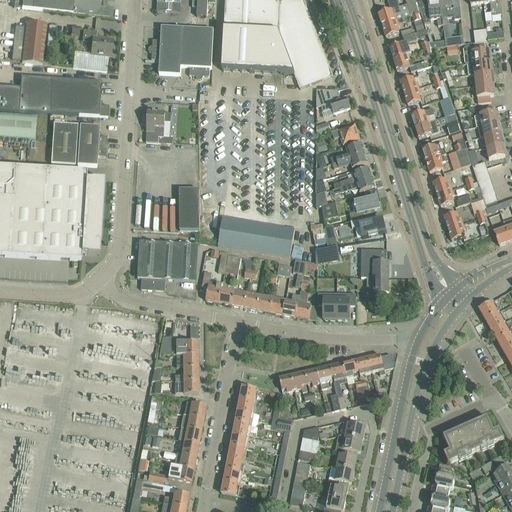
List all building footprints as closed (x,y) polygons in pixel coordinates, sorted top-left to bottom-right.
[(23,0),(22,10),(32,11),(33,0),(23,0)] [(104,0),(33,0),(32,11),(112,19),(114,9),(103,8),(104,0)] [(193,0),(193,9),(198,9),(197,18),(207,18),(208,5),(208,0),(193,0)] [(226,0),(224,31),(222,72),(294,75),(300,90),(322,82),(332,78),(304,3),(291,2),(289,0),(281,0),(281,1),(274,1),(253,0),(226,0)] [(412,0),(406,2),(409,12),(411,18),(412,17),(421,15),(415,0),(412,0)] [(443,26),(440,0),(427,0),(428,3),(420,4),(424,17),(430,16),(431,22),(438,21),(439,27),(443,26)] [(446,9),(453,8),(455,21),(461,20),(459,0),(440,0),(443,26),(448,26),(446,9)] [(496,0),(482,0),(483,5),(490,4),(492,17),(502,16),(501,9),(497,10),(496,0)] [(397,22),(395,17),(402,15),(399,8),(378,15),(382,27),(397,22)] [(423,20),(421,15),(412,17),(414,23),(423,20)] [(399,28),(397,22),(382,27),(386,39),(399,35),(397,29),(399,28)] [(27,23),(25,32),(22,64),(42,66),(47,25),(27,23)] [(190,64),(192,30),(162,28),(161,42),(153,42),(152,48),(150,49),(149,50),(149,53),(150,55),(152,55),(152,62),(160,62),(190,64)] [(415,35),(413,29),(401,33),(403,39),(415,35)] [(214,31),(192,30),(190,64),(160,62),(159,76),(181,77),(181,69),(190,69),(189,77),(196,78),(196,80),(198,81),(200,82),(202,80),(203,78),(209,79),(210,71),(212,71),(214,31)] [(97,33),(87,31),(83,31),(82,42),(92,44),(91,55),(75,53),(73,70),(107,73),(109,60),(109,57),(111,57),(113,42),(96,40),(97,33)] [(426,31),(415,35),(403,39),(405,44),(389,49),(393,61),(408,56),(411,55),(407,44),(409,44),(417,41),(416,39),(427,35),(426,31)] [(488,44),(487,36),(486,32),(473,33),(474,38),(475,45),(488,44)] [(504,34),(487,36),(488,44),(505,41),(504,34)] [(463,38),(445,40),(445,42),(445,45),(446,49),(464,46),(463,38)] [(445,42),(445,40),(437,41),(437,43),(431,44),(432,48),(433,51),(446,49),(445,45),(445,42)] [(432,48),(431,44),(431,42),(421,45),(423,51),(432,48)] [(484,46),(472,47),(472,53),(472,54),(466,54),(467,66),(474,65),(491,63),(491,56),(489,56),(489,52),(485,52),(484,46)] [(434,54),(433,51),(432,48),(423,51),(425,57),(434,54)] [(410,62),(408,56),(393,61),(397,73),(410,69),(411,74),(423,70),(421,65),(414,67),(412,61),(410,62)] [(492,70),(491,63),(474,65),(467,66),(468,77),(475,76),(491,75),(491,70),(492,70)] [(492,79),(491,75),(475,76),(476,88),(494,86),(493,79),(492,79)] [(99,118),(100,106),(101,83),(91,83),(21,77),(20,89),(18,112),(99,118)] [(422,89),(419,78),(418,77),(400,83),(404,95),(419,90),(422,89)] [(449,99),(443,82),(441,83),(434,85),(436,91),(440,90),(443,100),(449,99)] [(495,93),(494,86),(476,88),(477,99),(478,99),(478,106),(491,104),(490,98),(494,98),(493,93),(495,93)] [(0,110),(18,112),(20,89),(0,87),(0,110)] [(421,96),(419,90),(404,95),(408,107),(421,103),(419,96),(421,96)] [(350,110),(347,99),(341,101),(338,92),(317,91),(317,110),(322,109),(323,114),(332,111),(334,116),(350,110)] [(455,117),(451,104),(441,107),(445,120),(455,117)] [(109,107),(100,106),(99,118),(108,119),(109,107)] [(491,107),(480,110),(479,110),(480,116),(482,127),(500,124),(499,117),(497,117),(496,113),(493,113),(491,107)] [(434,116),(432,110),(421,114),(411,117),(415,129),(431,124),(429,118),(434,116)] [(153,114),(148,114),(146,144),(173,145),(173,139),(164,139),(165,123),(171,123),(171,115),(156,114),(156,113),(153,113),(153,114)] [(461,133),(455,117),(445,120),(447,126),(446,126),(450,136),(451,136),(461,133)] [(439,134),(435,122),(431,124),(415,129),(419,141),(439,134)] [(500,124),(482,127),(478,128),(481,139),(484,139),(501,135),(500,131),(501,131),(500,124)] [(51,165),(75,166),(78,126),(54,125),(51,165)] [(327,125),(317,129),(317,138),(330,134),(327,125)] [(98,158),(99,138),(100,128),(80,127),(77,167),(97,168),(98,158)] [(339,131),(332,133),(334,140),(341,138),(344,146),(349,144),(359,141),(354,127),(340,132),(339,131)] [(466,150),(461,133),(451,136),(453,143),(456,142),(458,146),(454,147),(456,153),(466,150)] [(502,140),(501,135),(484,139),(487,150),(504,146),(503,139),(502,140)] [(107,138),(99,138),(98,158),(106,158),(106,152),(108,152),(110,150),(110,147),(109,145),(107,144),(107,138)] [(316,146),(316,157),(320,157),(319,154),(328,151),(325,142),(316,146)] [(362,145),(352,148),(346,150),(348,154),(335,158),(337,164),(365,154),(362,145)] [(441,151),(439,145),(422,151),(426,162),(444,157),(446,156),(444,150),(441,151)] [(506,153),(504,146),(487,150),(489,161),(505,158),(505,153),(506,153)] [(472,166),(466,150),(456,153),(455,154),(461,170),(472,166)] [(368,165),(365,154),(337,164),(328,166),(330,170),(334,169),(334,171),(351,166),(352,170),(368,165)] [(446,163),(444,157),(426,162),(430,174),(443,170),(441,164),(446,163)] [(473,168),(475,174),(487,170),(485,164),(473,168)] [(87,173),(0,168),(0,257),(81,262),(82,256),(82,255),(87,256),(99,257),(100,256),(99,256),(100,246),(104,182),(92,182),(87,182),(87,181),(86,181),(87,173)] [(316,171),(317,184),(323,182),(327,181),(323,169),(316,171)] [(369,169),(359,172),(353,174),(354,179),(341,184),(342,188),(372,179),(369,169)] [(489,177),(487,170),(475,174),(477,181),(489,177)] [(478,184),(474,173),(460,178),(462,182),(465,181),(467,187),(478,184)] [(492,183),(489,177),(477,181),(480,187),(492,183)] [(375,189),(372,179),(342,188),(332,191),(334,197),(358,189),(359,194),(375,189)] [(446,180),(443,181),(433,185),(437,196),(452,192),(450,186),(448,187),(446,180)] [(323,182),(317,184),(317,197),(324,194),(327,193),(323,182)] [(494,190),(492,183),(480,187),(482,194),(494,190)] [(484,201),(478,184),(467,187),(469,193),(477,190),(478,193),(477,193),(480,202),(484,201)] [(496,196),(494,190),(482,194),(484,200),(496,196)] [(180,232),(200,232),(199,191),(180,191),(180,232)] [(454,198),(452,192),(437,196),(441,208),(454,204),(452,199),(454,198)] [(458,209),(471,204),(469,196),(458,200),(458,202),(456,203),(458,209)] [(496,196),(484,200),(486,207),(498,203),(496,196)] [(317,201),(316,209),(322,208),(328,206),(325,198),(317,201)] [(350,218),(351,223),(375,217),(376,217),(375,217),(374,214),(381,212),(378,200),(355,206),(357,216),(350,218)] [(339,217),(336,203),(328,206),(322,208),(323,220),(339,217)] [(218,248),(290,261),(295,231),(269,227),(271,213),(225,205),(218,248)] [(457,214),(454,215),(444,218),(448,230),(463,226),(461,220),(459,220),(457,214)] [(362,240),(387,234),(387,233),(386,233),(383,222),(376,223),(375,217),(351,223),(352,230),(360,228),(363,239),(362,239),(362,240)] [(511,242),(511,220),(503,223),(505,228),(511,243),(511,242)] [(463,226),(448,230),(452,242),(465,238),(463,232),(465,231),(463,226)] [(333,228),(325,230),(326,238),(335,236),(333,228)] [(511,243),(505,228),(494,232),(499,247),(511,243)] [(201,243),(140,243),(138,280),(142,280),(166,282),(197,284),(201,243)] [(316,253),(316,261),(339,257),(338,249),(316,253)] [(226,270),(228,257),(229,255),(220,254),(220,256),(222,257),(218,274),(225,276),(226,270)] [(241,259),(228,257),(226,270),(239,272),(241,259)] [(245,279),(251,280),(252,272),(254,262),(244,260),(246,269),(246,271),(245,279)] [(304,278),(305,269),(306,264),(296,262),(293,275),(298,276),(295,288),(301,289),(301,290),(304,278)] [(389,264),(379,264),(374,264),(374,265),(367,264),(367,272),(374,272),(374,279),(389,280),(389,264)] [(277,276),(290,279),(292,269),(279,266),(277,276)] [(219,305),(222,290),(223,286),(210,283),(212,275),(205,273),(203,283),(201,293),(207,295),(206,302),(219,305)] [(310,279),(304,278),(301,290),(307,291),(310,279)] [(388,295),(389,280),(374,279),(374,287),(367,287),(367,294),(374,294),(374,295),(388,295)] [(165,293),(166,282),(142,280),(141,292),(165,293)] [(235,289),(229,287),(223,286),(222,290),(219,305),(232,307),(235,293),(235,289)] [(245,310),(247,295),(235,293),(232,307),(245,310)] [(300,298),(298,305),(296,319),(302,320),(302,322),(306,323),(308,322),(309,322),(312,307),(306,306),(307,305),(308,295),(301,294),(300,298)] [(257,312),(260,298),(247,295),(245,310),(257,312)] [(319,295),(318,307),(324,307),(324,321),(337,321),(338,301),(325,301),(325,295),(319,295)] [(296,319),(298,305),(300,298),(293,296),(292,304),(286,303),(283,317),(296,319)] [(338,301),(337,321),(350,322),(351,308),(357,308),(357,296),(350,296),(350,302),(338,301)] [(270,315),(273,300),(260,298),(257,312),(270,315)] [(283,317),(286,303),(273,300),(270,315),(283,317)] [(499,313),(493,303),(479,311),(485,322),(499,313)] [(505,324),(499,313),(485,322),(491,332),(505,324)] [(511,334),(505,324),(491,332),(497,342),(511,334)] [(511,347),(511,335),(511,334),(497,342),(503,353),(511,347)] [(198,356),(198,343),(183,343),(183,350),(171,350),(171,339),(162,339),(159,356),(176,357),(179,357),(198,356)] [(511,361),(511,347),(503,353),(509,363),(511,361)] [(198,370),(198,356),(179,357),(176,357),(177,370),(183,370),(198,370)] [(385,376),(381,357),(368,359),(372,375),(379,373),(380,377),(385,376)] [(372,375),(368,359),(355,362),(358,374),(359,374),(360,377),(372,375)] [(358,374),(355,362),(343,365),(346,380),(358,378),(357,374),(358,374)] [(346,380),(343,365),(330,368),(333,380),(334,380),(335,388),(340,387),(339,382),(346,380)] [(333,380),(330,368),(317,371),(320,387),(322,391),(331,389),(330,384),(332,384),(332,380),(333,380)] [(160,382),(162,369),(154,369),(152,382),(160,382)] [(198,382),(198,370),(183,370),(183,377),(175,377),(175,383),(180,383),(198,382)] [(320,387),(317,371),(304,374),(307,386),(312,385),(313,388),(320,387)] [(307,386),(304,374),(291,377),(295,392),(302,391),(303,395),(308,394),(306,387),(307,386)] [(295,392),(291,377),(279,380),(283,395),(295,392)] [(199,396),(198,382),(180,383),(180,390),(184,390),(184,396),(199,396)] [(366,382),(360,383),(366,407),(372,405),(368,388),(366,382)] [(366,407),(360,383),(356,384),(357,390),(356,391),(360,408),(366,407)] [(335,389),(336,396),(338,400),(341,412),(347,410),(344,399),(343,399),(340,388),(335,389)] [(256,404),(258,392),(242,389),(240,400),(256,404)] [(377,394),(379,404),(387,402),(388,400),(390,391),(377,394)] [(340,412),(338,400),(336,396),(331,397),(334,413),(340,412)] [(150,410),(156,411),(161,412),(164,400),(152,397),(150,410)] [(254,415),(256,404),(240,400),(238,412),(254,415)] [(204,420),(206,407),(187,403),(184,416),(204,420)] [(153,425),(156,411),(150,410),(147,424),(153,425)] [(252,427),(254,415),(238,412),(236,424),(252,427)] [(201,433),(204,420),(184,416),(183,416),(181,428),(187,430),(201,433)] [(478,420),(475,421),(472,422),(474,425),(465,428),(476,453),(504,441),(500,431),(494,433),(488,418),(479,422),(478,420)] [(290,435),(292,422),(279,419),(278,421),(277,426),(276,432),(285,434),(290,435)] [(353,427),(349,426),(347,433),(342,432),(341,437),(362,442),(365,429),(363,429),(364,426),(353,423),(353,427)] [(249,439),(252,427),(236,424),(233,436),(249,439)] [(147,435),(157,438),(159,429),(148,427),(147,435)] [(476,453),(465,428),(457,432),(456,429),(451,432),(452,434),(443,438),(450,453),(444,455),(449,466),(476,453)] [(304,432),(303,440),(318,443),(320,434),(319,429),(304,432)] [(199,446),(201,433),(187,430),(184,443),(199,446)] [(248,444),(249,439),(233,436),(231,447),(247,450),(248,444)] [(360,454),(362,442),(341,437),(339,437),(336,453),(337,453),(345,455),(356,457),(356,454),(360,454)] [(159,449),(161,440),(154,438),(152,448),(159,449)] [(199,446),(184,443),(180,442),(179,451),(183,451),(182,455),(196,458),(199,446)] [(302,443),(300,452),(316,455),(317,449),(312,445),(302,443)] [(245,459),(247,450),(231,447),(229,459),(245,462),(254,464),(255,461),(245,459)] [(314,461),(316,455),(300,452),(299,462),(309,464),(310,460),(314,461)] [(356,457),(345,455),(337,453),(334,468),(337,469),(354,473),(357,460),(355,460),(356,457)] [(194,471),(196,458),(182,455),(182,456),(177,455),(174,467),(194,471)] [(242,474),(245,462),(229,459),(226,471),(242,474)] [(298,464),(296,477),(308,480),(311,467),(298,464)] [(437,479),(436,482),(454,486),(455,482),(452,479),(453,475),(451,474),(453,468),(440,465),(438,472),(436,471),(435,476),(437,479)] [(191,484),(194,471),(174,467),(170,467),(168,479),(191,484)] [(511,474),(508,467),(499,472),(491,477),(497,487),(511,478),(511,474)] [(351,485),(354,473),(337,469),(334,468),(332,468),(329,484),(339,486),(348,488),(348,484),(351,485)] [(240,486),(242,474),(226,471),(224,483),(240,486)] [(148,482),(164,486),(165,477),(150,474),(148,482)] [(305,494),(308,480),(296,477),(293,491),(305,494)] [(511,491),(511,478),(497,487),(503,497),(511,491)] [(140,500),(142,488),(150,490),(152,484),(136,481),(133,498),(140,500)] [(453,490),(454,486),(436,482),(435,487),(433,488),(432,488),(432,492),(449,496),(450,492),(453,490)] [(240,486),(224,483),(222,495),(238,498),(240,486)] [(347,491),(348,488),(339,486),(329,484),(328,487),(331,488),(329,498),(346,502),(348,492),(347,491)] [(302,509),(305,494),(293,491),(290,506),(302,509)] [(511,504),(511,491),(503,497),(508,506),(511,504)] [(448,500),(449,496),(432,492),(431,497),(433,500),(432,504),(449,507),(450,503),(448,500)] [(189,496),(179,494),(175,493),(174,494),(173,499),(164,498),(163,504),(187,508),(189,496)] [(138,511),(141,500),(140,500),(133,498),(130,511),(133,511),(138,511)] [(343,511),(346,502),(329,498),(326,510),(325,509),(324,511),(343,511)]
